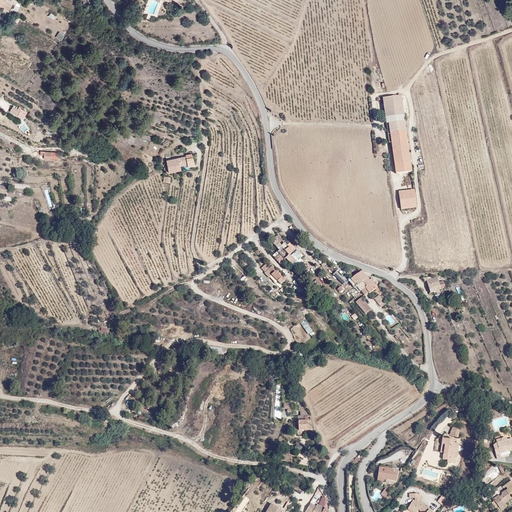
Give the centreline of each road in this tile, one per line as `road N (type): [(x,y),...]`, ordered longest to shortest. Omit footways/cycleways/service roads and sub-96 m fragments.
road 1 (tertiary): [(434,388),(418,304),(393,280),(313,242),(280,198),(267,121),(226,50)]
road 2 (tertiary): [(108,0),(140,36),(181,49),(226,50)]
